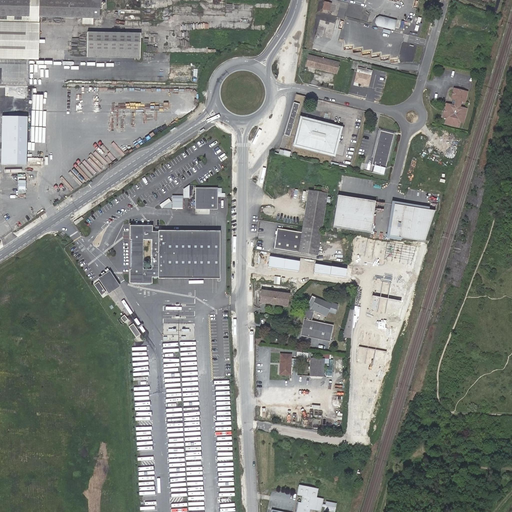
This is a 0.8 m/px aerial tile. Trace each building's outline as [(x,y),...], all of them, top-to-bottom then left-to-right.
[(0,0),(0,18),(28,19),(28,0),(0,0)] [(98,20),(99,1),(75,0),(39,0),(39,19),(98,20)] [(329,12),(331,3),(324,1),(321,10),(329,12)] [(395,30),(398,20),(378,15),(375,25),(395,30)] [(39,22),(0,20),(0,57),(38,59),(39,22)] [(335,34),(336,22),(325,21),(324,32),(335,34)] [(87,34),(86,52),(139,53),(140,35),(87,34)] [(338,62),(307,54),(305,66),(335,73),(338,62)] [(369,86),(373,70),(358,67),(354,82),(369,86)] [(449,97),(454,98),(458,99),(460,99),(463,100),(467,89),(453,86),(449,97)] [(22,92),(0,91),(0,109),(22,110),(22,92)] [(456,106),(453,105),(443,103),(440,117),(443,119),(442,124),(455,127),(457,122),(461,123),(465,108),(456,106)] [(0,163),(21,164),(22,116),(0,115),(0,163)] [(301,128),(297,144),(332,153),(339,128),(302,118),(299,127),(301,128)] [(374,157),(380,159),(386,132),(380,131),(374,157)] [(281,132),(277,146),(275,152),(282,154),(288,155),(290,150),(283,148),(287,134),(281,132)] [(393,134),(386,132),(380,159),(374,157),(372,164),(374,165),(372,172),(383,175),(393,134)] [(308,188),(300,225),(320,229),(328,192),(320,190),(308,188)] [(218,209),(218,189),(196,189),(196,209),(218,209)] [(370,233),(375,201),(338,195),(332,226),(370,233)] [(181,207),(181,196),(172,196),(172,207),(181,207)] [(162,208),(171,202),(169,199),(160,205),(162,208)] [(423,243),(435,213),(394,205),(388,237),(423,243)] [(320,229),(300,225),(299,231),(278,227),(274,247),(316,255),(320,229)] [(152,277),(152,270),(143,270),(143,240),(152,240),(152,233),(152,226),(130,226),(130,240),(132,240),(131,270),(130,270),(130,283),(152,283),(152,277)] [(220,279),(220,233),(158,232),(158,233),(152,233),(152,240),(152,270),(152,277),(159,278),(220,279)] [(315,266),(307,265),(306,273),(314,274),(315,266)] [(119,287),(109,272),(98,279),(109,294),(119,287)] [(105,293),(99,283),(95,285),(101,295),(105,293)] [(290,299),(262,295),(261,308),(288,311),(290,299)] [(332,344),(334,327),(312,325),(314,314),(326,319),(329,312),(335,314),(338,307),(331,305),(331,306),(311,299),(306,312),(302,340),(332,344)] [(346,335),(353,336),(354,325),(354,315),(351,315),(346,335)] [(137,337),(141,334),(134,323),(129,327),(137,337)] [(166,324),(165,340),(178,341),(179,324),(166,324)] [(277,356),(274,376),(284,378),(288,358),(277,356)] [(308,363),(305,381),(319,384),(322,366),(308,363)] [(310,511),(311,509),(322,511),(325,500),(318,499),(320,490),(301,486),(299,495),(306,496),(304,503),(299,502),(296,511),(310,511)] [(336,511),(337,503),(326,501),(324,510),(336,511)]
